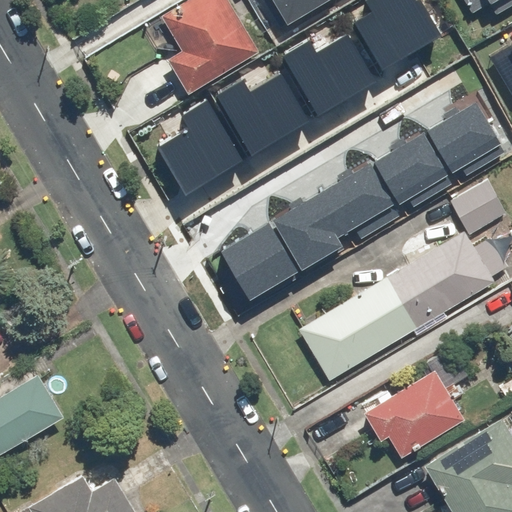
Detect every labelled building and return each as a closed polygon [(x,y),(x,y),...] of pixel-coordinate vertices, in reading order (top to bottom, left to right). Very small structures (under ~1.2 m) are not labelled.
[(167,55),(188,90),(259,47),(230,0),(180,0),(161,12),(182,47),(167,55)] [(265,0),(283,28),(328,0),(265,0)] [(385,0),(356,17),(383,62),(440,30),(422,0),(385,0)] [(511,0),(467,0),(473,10),(489,1),(495,11),(511,1),(511,0)] [(321,102),(377,69),(351,24),(317,43),(310,31),(287,44),(321,102)] [(252,139),(309,107),(283,61),(249,81),(241,68),(219,81),(252,139)] [(160,136),(186,182),(243,149),(209,91),(187,104),(194,116),(160,136)] [(479,101),(431,131),(457,173),(465,168),(469,175),(510,150),(479,101)] [(424,133),(374,163),(401,206),(411,200),(415,206),(454,182),(424,133)] [(271,221),(302,272),(347,246),(341,237),(357,227),(362,236),(401,213),(370,162),(271,221)] [(451,197),(470,231),(506,210),(487,177),(451,197)] [(221,251),(249,300),(296,273),(268,224),(221,251)] [(299,324),(330,376),(495,279),(492,273),(508,263),(491,234),(475,243),(465,226),(299,324)] [(389,432),(402,454),(465,416),(435,365),(391,390),(389,386),(362,403),(382,436),(389,432)] [(0,450),(65,413),(38,368),(0,389),(0,450)] [(442,511),(511,511),(511,422),(509,424),(502,412),(424,459),(452,506),(442,511)] [(137,511),(139,511),(114,470),(92,483),(83,468),(9,511),(137,511)]
